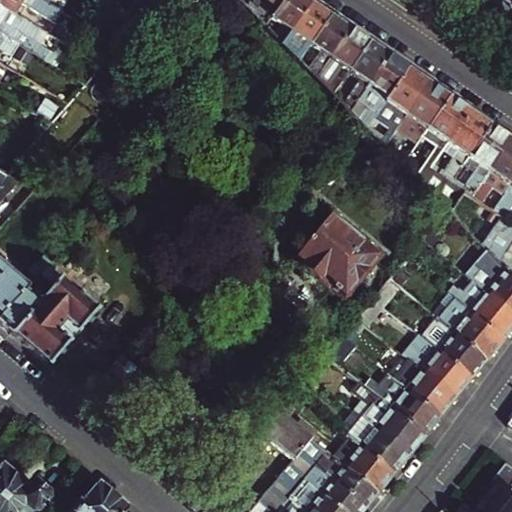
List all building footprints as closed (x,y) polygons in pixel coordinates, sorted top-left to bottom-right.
[(0,0),(0,6),(14,15),(20,6),(53,26),(60,14),(46,6),(36,0),(27,0),(27,2),(23,0),(0,0)] [(236,0),(240,4),(242,0),(258,0),(262,2),(256,10),(271,20),(284,0),(236,0)] [(285,40),(289,33),(309,5),(302,0),(284,0),(271,20),(280,27),(276,33),(280,35),(276,40),(281,45),(285,40)] [(303,56),(310,47),(329,19),(309,5),(289,33),(300,41),(291,54),(299,62),(303,56)] [(0,6),(0,36),(2,37),(0,40),(0,43),(2,45),(5,40),(19,49),(47,66),(54,55),(39,45),(45,34),(14,15),(0,6)] [(121,23),(124,25),(134,30),(139,24),(126,16),(121,23)] [(320,73),(329,60),(349,32),(329,19),(310,47),(319,54),(307,71),(316,79),(320,73)] [(108,44),(117,49),(134,30),(124,25),(108,44)] [(281,45),(276,40),(267,30),(259,39),(299,79),(307,71),(303,67),(299,62),(291,54),(287,50),(281,45)] [(329,60),(348,74),(368,45),(349,32),(329,60)] [(0,52),(12,60),(19,49),(5,40),(2,45),(0,43),(0,40),(2,37),(0,36),(0,52)] [(290,45),(285,40),(281,45),(287,50),(290,45)] [(367,87),(387,58),(368,45),(348,74),(359,82),(343,106),(350,113),(353,108),(367,87)] [(308,61),(303,56),(299,62),(303,67),(308,61)] [(372,122),(379,110),(406,71),(387,58),(367,87),(379,95),(370,100),(360,115),(353,108),(350,113),(366,129),(372,122)] [(388,141),(405,117),(426,85),(406,71),(379,110),(390,117),(376,138),(379,142),(383,137),(388,141)] [(330,80),(320,73),(316,79),(325,88),(330,80)] [(425,131),(447,99),(426,85),(405,117),(425,131)] [(446,145),(468,113),(447,99),(425,131),(435,137),(410,173),(448,210),(450,213),(464,193),(444,180),(429,169),(432,165),(446,145)] [(467,159),(489,127),(468,113),(446,145),(455,151),(441,172),(432,165),(429,169),(444,180),(447,176),(453,180),(467,159)] [(378,126),(372,122),(366,129),(372,134),(378,126)] [(471,198),(509,141),(489,127),(467,159),(476,166),(462,186),(453,180),(447,176),(444,180),(464,193),(471,198)] [(384,147),(388,141),(383,137),(379,142),(384,147)] [(508,188),(511,181),(511,142),(509,141),(471,198),(495,215),(498,211),(494,208),(496,205),(488,199),(495,189),(497,180),(508,188)] [(0,203),(16,185),(7,177),(0,184),(0,203)] [(501,219),(511,204),(511,199),(504,194),(496,205),(494,208),(498,211),(495,215),(501,219)] [(494,282),(484,295),(511,317),(511,278),(504,269),(450,213),(448,210),(431,230),(494,282)] [(287,216),(281,212),(275,220),(280,224),(287,216)] [(377,259),(328,218),(290,264),(329,297),(332,293),(342,302),(377,259)] [(422,270),(434,255),(420,244),(405,262),(412,268),(416,265),(422,270)] [(38,278),(45,270),(50,265),(43,259),(32,268),(28,273),(36,280),(38,278)] [(0,318),(26,290),(0,267),(0,318)] [(96,313),(45,270),(38,278),(43,282),(52,289),(46,296),(12,336),(49,368),(96,313)] [(511,330),(511,317),(484,295),(461,276),(445,295),(461,308),(468,314),(503,342),(511,330)] [(0,325),(12,336),(46,296),(37,289),(43,282),(38,278),(36,280),(26,290),(0,318),(0,325)] [(52,289),(43,282),(37,289),(46,296),(52,289)] [(453,333),(468,314),(461,308),(445,327),(453,333)] [(468,314),(453,333),(487,361),(503,342),(468,314)] [(434,330),(438,333),(444,326),(440,323),(434,330)] [(427,344),(428,344),(472,380),(487,361),(453,333),(445,327),(444,326),(438,333),(434,330),(424,341),(427,344)] [(339,368),(355,348),(343,338),(327,358),(339,368)] [(408,361),(415,367),(456,400),(472,380),(428,344),(427,344),(415,359),(406,351),(402,356),(408,361)] [(105,417),(138,377),(120,361),(86,400),(105,417)] [(415,367),(408,361),(394,379),(400,384),(415,367)] [(415,367),(400,384),(441,418),(456,400),(415,367)] [(142,373),(138,377),(105,417),(118,428),(137,406),(141,410),(160,387),(142,373)] [(363,387),(348,375),(341,384),(370,408),(363,418),(410,456),(425,437),(383,403),(377,410),(373,406),(378,399),(363,387)] [(378,399),(383,403),(425,437),(441,418),(400,384),(394,379),(388,375),(377,389),(368,381),(363,387),(378,399)] [(294,412),(287,406),(284,410),(291,416),(294,412)] [(236,468),(235,469),(242,476),(269,444),(293,463),(310,441),(296,429),(279,415),(236,468)] [(347,438),(349,440),(394,476),(410,456),(363,418),(347,438)] [(301,422),(296,429),(310,441),(323,451),(329,444),(301,422)] [(349,440),(333,459),(378,496),(394,476),(349,440)] [(284,511),(291,504),(287,501),(292,495),(303,482),(321,459),(325,453),(323,451),(310,441),(293,463),(252,511),(284,511)] [(204,478),(193,492),(207,503),(235,469),(236,468),(217,452),(199,473),(204,478)] [(325,468),(321,473),(367,510),(378,496),(333,459),(325,453),(321,459),(325,461),(322,465),(325,468)] [(511,511),(511,470),(506,466),(472,511),(466,511),(460,507),(456,511),(511,511)] [(24,493),(0,472),(0,511),(30,511),(41,502),(41,497),(33,490),(27,490),(24,493)] [(321,473),(310,488),(339,511),(365,511),(367,510),(321,473)] [(287,501),(291,504),(300,511),(306,511),(308,511),(309,511),(339,511),(310,488),(306,485),(296,498),(292,495),(287,501)] [(122,511),(96,489),(72,511),(122,511)]
